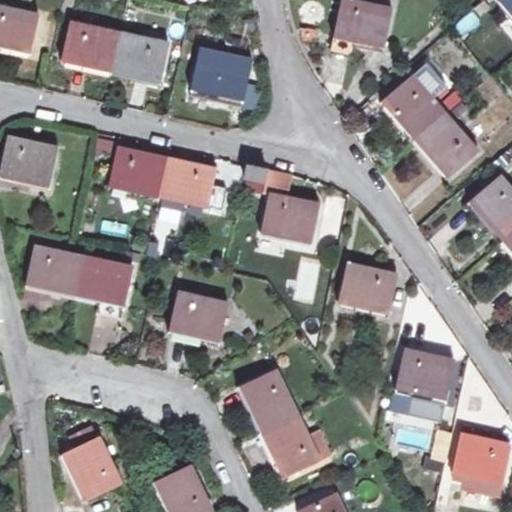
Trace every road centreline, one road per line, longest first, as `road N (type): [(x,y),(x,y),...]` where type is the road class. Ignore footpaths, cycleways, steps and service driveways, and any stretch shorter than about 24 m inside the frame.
road 1 (residential): [(0,101),(273,148),(320,128)]
road 2 (residential): [(511,390),(320,128)]
road 3 (residential): [(245,511),(189,399),(27,378)]
road 4 (residential): [(320,128),(289,93),(272,0)]
road 5 (residential): [(38,511),(27,378)]
